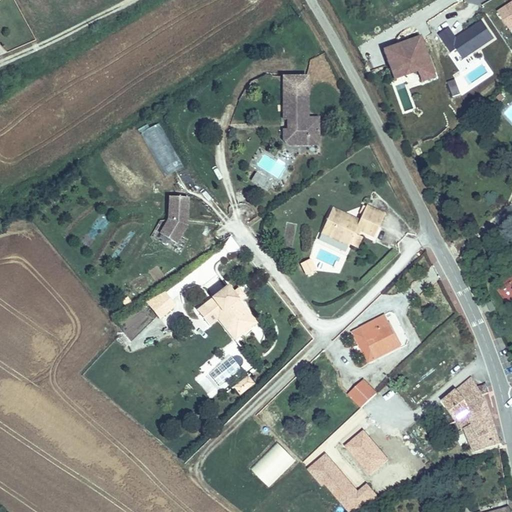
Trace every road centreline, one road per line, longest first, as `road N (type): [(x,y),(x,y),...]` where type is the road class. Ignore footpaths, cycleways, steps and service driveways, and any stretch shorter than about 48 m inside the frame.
road 1 (residential): [(236,224),(320,324),(359,306),(431,231)]
road 2 (track): [(239,511),(197,473),(201,454),(336,323)]
road 3 (tertiary): [(431,231),(310,0)]
road 4 (tertiary): [(506,408),(485,342),(431,231)]
road 5 (unknown): [(134,0),(0,64)]
